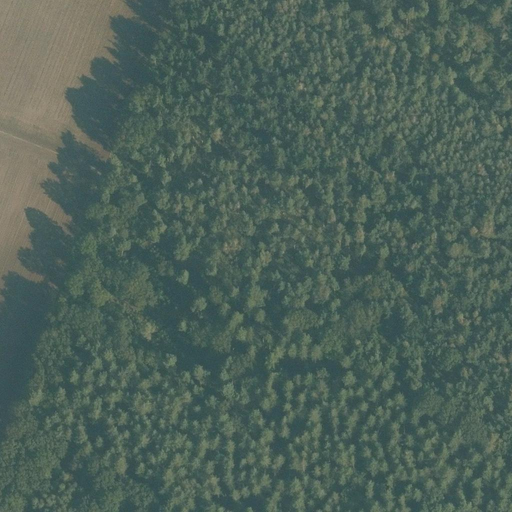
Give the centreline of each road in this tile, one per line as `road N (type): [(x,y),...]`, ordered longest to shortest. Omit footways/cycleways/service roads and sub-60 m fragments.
road 1 (track): [(80,257),(180,0)]
road 2 (track): [(0,468),(80,257)]
